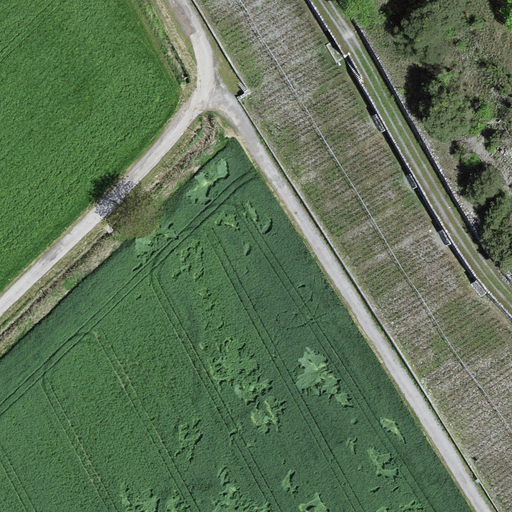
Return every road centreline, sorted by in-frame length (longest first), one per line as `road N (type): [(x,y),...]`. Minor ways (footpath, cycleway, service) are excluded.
road 1 (track): [(172,0),(218,88),(482,511)]
road 2 (track): [(327,0),(471,250),(511,294)]
road 3 (track): [(218,88),(0,308)]
